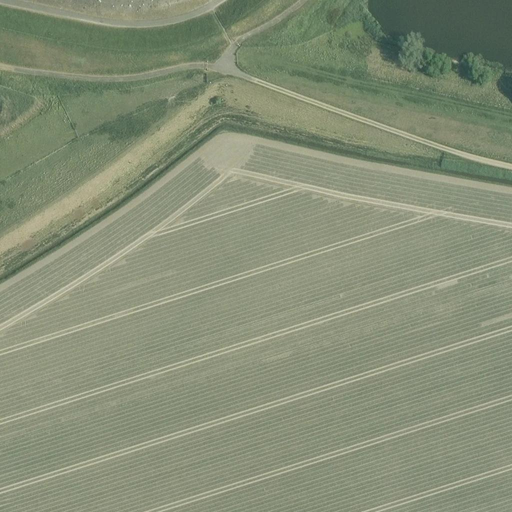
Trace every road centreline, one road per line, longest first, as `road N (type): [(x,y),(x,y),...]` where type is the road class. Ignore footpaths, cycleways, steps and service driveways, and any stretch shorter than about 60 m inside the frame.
road 1 (track): [(511,166),(389,131),(222,67)]
road 2 (track): [(511,91),(312,48),(236,42)]
road 3 (track): [(222,67),(105,77),(0,66)]
